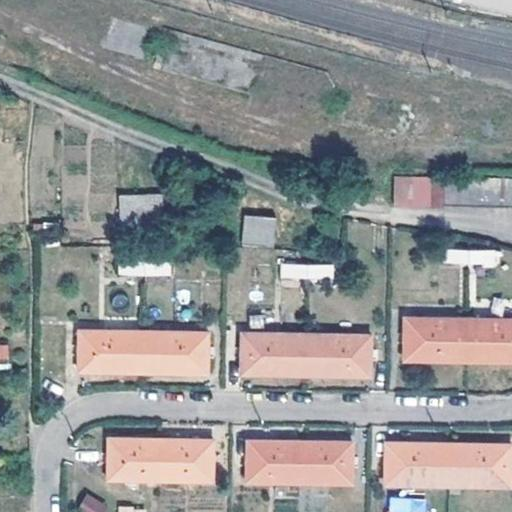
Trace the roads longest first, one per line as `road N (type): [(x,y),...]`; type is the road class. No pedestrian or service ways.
road 1 (residential): [(511,407),(84,409),(48,434),(41,511)]
road 2 (track): [(0,16),(192,99),(324,141),(420,156),(511,146)]
road 3 (track): [(0,81),(307,205),(362,215)]
road 4 (residential): [(362,215),(511,236)]
